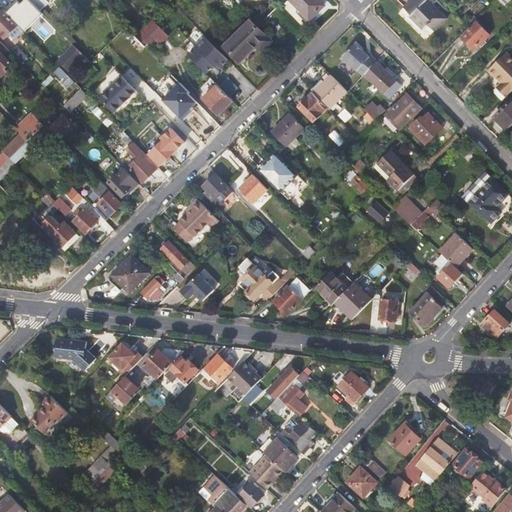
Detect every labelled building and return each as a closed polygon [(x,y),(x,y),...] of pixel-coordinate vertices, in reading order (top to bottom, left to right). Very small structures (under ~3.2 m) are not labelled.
[(18,2),(7,13),(22,29),(25,32),(43,14),(29,0),(25,0),(21,5),(18,2)] [(44,0),(29,0),(41,11),(48,4),(44,0)] [(224,7),(217,13),(223,19),(241,2),(242,0),(220,0),(219,2),(224,7)] [(290,0),(310,20),(325,5),(320,0),(290,0)] [(431,21),(436,27),(447,16),(434,3),(432,4),(427,0),(411,0),(405,7),(417,19),(416,21),(423,28),(428,24),(431,21)] [(148,15),(152,19),(162,9),(158,5),(148,15)] [(15,36),(22,29),(7,13),(4,10),(0,14),(0,34),(4,39),(8,35),(10,37),(15,36)] [(473,15),(466,22),(470,26),(476,20),(477,19),(473,15)] [(250,19),(223,46),(239,62),(255,46),(261,53),(272,42),(250,19)] [(166,35),(151,20),(137,33),(149,45),(154,39),(158,43),(166,35)] [(491,35),(476,20),(470,26),(460,36),(475,50),(491,35)] [(433,30),(436,27),(431,21),(428,24),(433,30)] [(206,38),(189,56),(207,74),(214,67),(219,71),(229,61),(206,38)] [(5,57),(10,52),(0,41),(0,77),(10,67),(9,65),(11,63),(5,57)] [(358,70),(363,75),(376,61),(370,55),(369,57),(355,44),(342,58),(357,71),(358,70)] [(16,46),(10,52),(21,63),(27,57),(16,46)] [(81,80),(76,84),(81,89),(99,72),(90,63),(74,46),(59,60),(68,69),(80,58),(82,60),(81,61),(91,71),(86,75),(87,76),(81,81),(81,80)] [(505,96),(511,89),(511,57),(506,51),(489,69),(501,82),(496,87),(505,96)] [(378,64),(365,77),(385,94),(397,80),(378,64)] [(61,79),(66,74),(60,67),(56,71),(60,75),(58,77),(61,79)] [(328,83),(315,95),(329,109),(330,110),(348,92),(331,76),(326,81),(328,83)] [(229,77),(221,84),(230,96),(239,88),(229,77)] [(122,78),(100,99),(114,114),(136,92),(122,78)] [(218,115),(233,101),(211,79),(199,90),(205,97),(202,99),(218,115)] [(164,101),(184,122),(195,111),(192,108),(197,103),(189,94),(190,93),(181,84),(164,101)] [(69,113),(87,95),(81,89),(63,107),(69,113)] [(314,123),(329,109),(315,95),(314,93),(299,107),(314,123)] [(386,116),(401,131),(424,109),(408,94),(386,116)] [(511,99),(493,118),(498,123),(495,125),(503,133),(505,131),(511,124),(511,99)] [(377,100),(366,106),(373,117),(384,111),(377,100)] [(63,114),(50,128),(60,138),(73,124),(63,114)] [(365,118),(371,125),(375,121),(369,114),(365,118)] [(421,117),(410,128),(426,144),(442,128),(428,114),(423,119),(421,117)] [(290,115),(273,132),(287,147),(289,145),(294,151),(301,144),(296,139),(305,129),(290,115)] [(36,118),(20,133),(23,137),(28,142),(35,135),(44,126),(36,118)] [(45,133),(50,128),(46,124),(44,126),(35,135),(39,139),(46,145),(51,138),(45,133)] [(164,139),(149,154),(160,166),(168,159),(169,160),(172,157),(170,155),(184,142),(171,129),(162,138),(164,139)] [(32,146),(39,139),(35,135),(28,142),(32,146)] [(18,143),(22,147),(28,142),(23,137),(18,143)] [(398,190),(415,174),(391,150),(375,166),(398,190)] [(3,152),(0,155),(0,168),(10,159),(3,152)] [(143,183),(158,168),(143,153),(128,168),(143,183)] [(276,154),(259,171),(280,193),(298,176),(276,154)] [(348,157),(344,160),(352,169),(357,174),(366,165),(361,160),(356,164),(348,157)] [(0,179),(15,165),(10,159),(0,168),(0,179)] [(131,192),(139,184),(123,168),(109,183),(123,197),(130,191),(131,192)] [(352,181),(368,198),(374,191),(357,174),(352,169),(347,175),(353,180),(352,181)] [(419,179),(415,174),(398,190),(403,195),(419,179)] [(221,203),(233,191),(217,175),(203,188),(208,193),(206,195),(214,202),(217,198),(221,203)] [(255,203),(268,190),(254,176),(241,188),(255,203)] [(492,179),(471,202),(493,222),(502,212),(497,207),(508,194),(492,179)] [(105,221),(123,203),(101,181),(94,188),(103,199),(99,202),(100,204),(94,210),(105,221)] [(78,204),(84,199),(73,187),(67,193),(78,204)] [(416,216),(418,219),(425,212),(429,208),(430,207),(414,192),(409,198),(414,203),(411,206),(419,213),(416,216)] [(53,212),(57,208),(55,205),(45,195),(42,198),(49,206),(48,207),(53,212)] [(384,211),(368,198),(365,201),(369,205),(368,206),(379,216),(384,211)] [(190,209),(185,215),(178,221),(179,222),(173,229),(186,242),(192,236),(194,236),(207,223),(211,228),(218,222),(195,199),(188,207),(190,209)] [(441,205),(437,200),(430,207),(429,208),(438,216),(442,212),(441,205)] [(60,201),(55,205),(57,208),(64,214),(68,210),(60,201)] [(416,216),(400,202),(393,209),(411,225),(418,219),(416,216)] [(78,209),(74,213),(78,216),(73,221),(85,233),(97,221),(85,209),(78,209)] [(430,217),(425,212),(418,219),(411,225),(417,231),(430,217)] [(354,214),(350,218),(354,222),(358,219),(354,214)] [(47,226),(43,229),(61,248),(76,233),(65,221),(60,226),(51,217),(45,224),(47,226)] [(272,236),(275,233),(270,227),(267,230),(272,236)] [(457,267),(474,249),(457,233),(440,252),(443,254),(457,267)] [(160,250),(172,262),(187,277),(196,268),(170,241),(160,250)] [(304,253),(309,258),(317,251),(311,246),(304,253)] [(450,289),(464,273),(457,267),(443,254),(436,262),(441,267),(438,271),(441,275),(438,278),(450,289)] [(133,255),(109,279),(120,290),(124,287),(131,294),(152,274),(133,255)] [(326,267),(329,263),(329,260),(325,256),(322,256),(319,259),(318,262),(322,266),(326,267)] [(268,301),(285,283),(282,280),(278,277),(277,277),(273,282),(268,277),(249,259),(242,266),(249,273),(242,280),(251,288),(246,292),(255,301),(262,294),(268,301)] [(419,276),(420,275),(423,272),(411,261),(407,265),(419,276)] [(292,269),(282,280),(285,283),(296,273),(292,269)] [(268,277),(273,282),(277,277),(272,272),(268,277)] [(318,288),(334,304),(336,302),(349,289),(333,273),(318,288)] [(202,302),(214,290),(199,275),(181,292),(188,300),(194,294),(202,302)] [(165,282),(159,276),(141,293),(148,300),(152,297),(155,299),(161,292),(160,291),(164,286),(162,284),(165,282)] [(287,314),(302,300),(303,300),(312,291),(298,278),(274,302),(287,314)] [(336,302),(353,320),(373,300),(355,282),(349,289),(336,302)] [(426,325),(448,301),(430,284),(425,290),(428,293),(412,312),(426,325)] [(397,318),(404,319),(405,303),(399,303),(399,301),(382,300),(380,319),(397,320),(397,318)] [(496,309),(482,324),(497,339),(510,323),(496,309)] [(57,338),(55,357),(75,359),(86,370),(97,358),(88,349),(89,341),(57,338)] [(124,342),(110,358),(117,364),(113,369),(119,375),(131,362),(135,366),(148,353),(143,348),(137,354),(124,342)] [(145,365),(160,379),(174,364),(159,349),(145,365)] [(219,354),(206,368),(221,382),(235,368),(219,354)] [(184,356),(170,371),(185,385),(201,368),(192,360),(190,362),(184,356)] [(106,362),(113,369),(117,364),(110,358),(106,362)] [(263,378),(244,361),(229,376),(236,383),(231,388),(234,391),(231,394),(240,403),(244,399),(257,385),(263,378)] [(280,397),(293,383),(294,382),(297,378),(300,374),(292,366),(262,400),(270,407),(271,405),(280,397)] [(304,385),(310,377),(306,374),(303,371),(300,374),(297,378),(304,385)] [(353,371),(339,387),(348,395),(347,397),(346,401),(350,405),(355,403),(371,387),(353,371)] [(141,388),(127,375),(113,390),(128,404),(135,397),(134,396),(141,388)] [(300,388),(304,385),(297,378),(294,382),(300,388)] [(300,388),(294,382),(293,383),(280,397),(288,405),(300,415),(308,406),(300,399),(305,393),(300,388)] [(262,390),(257,385),(244,399),(249,403),(262,390)] [(43,400),(46,403),(53,396),(50,393),(43,400)] [(53,396),(46,403),(48,404),(32,420),(47,435),(69,412),(53,396)] [(280,413),(288,405),(280,397),(271,405),(280,413)] [(13,432),(20,424),(0,403),(0,431),(2,433),(13,432)] [(485,413),(493,417),(496,409),(488,406),(485,413)] [(186,433),(196,423),(190,418),(173,435),(179,441),(186,434),(186,433)] [(234,418),(232,422),(238,427),(240,424),(234,418)] [(292,420),(281,433),(307,457),(314,449),(312,447),(315,443),(312,440),(318,433),(311,426),(310,427),(303,421),(298,426),(292,420)] [(161,427),(154,421),(144,430),(152,437),(161,427)] [(100,424),(96,428),(105,437),(109,433),(100,424)] [(405,424),(391,439),(408,454),(422,439),(405,424)] [(21,440),(29,433),(22,426),(14,434),(21,440)] [(126,449),(109,432),(109,433),(105,437),(114,446),(121,454),(126,449)] [(441,436),(438,441),(458,457),(461,453),(441,436)] [(278,437),(265,452),(268,455),(286,471),(287,472),(300,458),(278,437)] [(418,463),(438,481),(458,457),(438,441),(418,463)] [(91,470),(99,478),(101,476),(112,464),(121,454),(114,446),(91,470)] [(467,448),(454,464),(471,478),(484,461),(479,457),(480,456),(474,451),(473,452),(467,448)] [(286,471),(268,455),(251,473),(268,489),(274,483),(277,479),(278,480),(286,471)] [(369,466),(382,478),(388,472),(375,460),(369,466)] [(362,466),(347,482),(364,498),(379,482),(362,466)] [(507,490),(484,471),(473,485),(487,497),(484,500),(493,507),(507,490)] [(242,511),(249,505),(215,474),(204,487),(213,495),(209,499),(217,506),(212,511),(242,511)] [(400,475),(391,486),(402,496),(412,485),(400,475)] [(106,481),(101,476),(99,478),(94,483),(99,488),(106,481)] [(246,488),(240,495),(254,507),(265,494),(260,488),(261,487),(257,483),(255,484),(253,482),(251,483),(249,482),(245,487),(246,488)] [(340,493),(322,511),(353,511),(357,508),(340,493)] [(511,511),(511,493),(498,510),(499,511),(511,511)] [(11,495),(0,505),(0,511),(26,511),(27,511),(11,495)] [(63,495),(59,500),(69,510),(70,508),(73,505),(63,495)]
